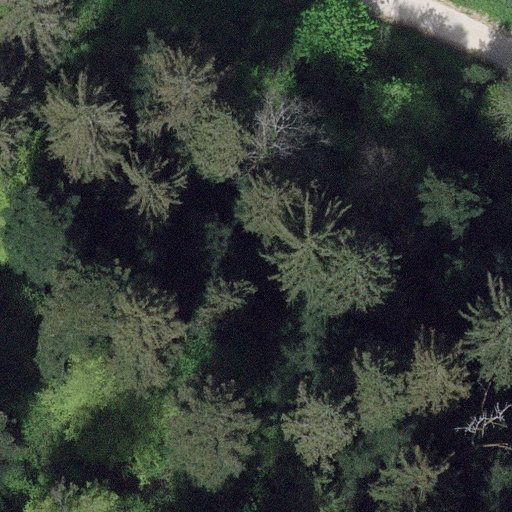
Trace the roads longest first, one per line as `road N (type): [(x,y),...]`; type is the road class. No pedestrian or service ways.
road 1 (track): [(0,358),(47,395),(153,511)]
road 2 (track): [(399,0),(511,56)]
